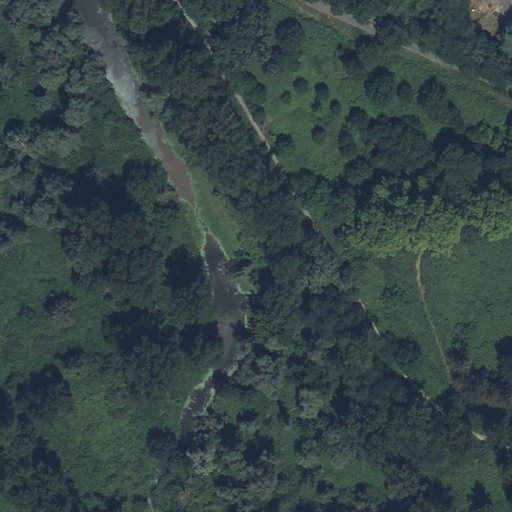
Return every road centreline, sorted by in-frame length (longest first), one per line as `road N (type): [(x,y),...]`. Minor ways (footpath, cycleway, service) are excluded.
road 1 (track): [(169,0),(231,84),(393,360),(438,411),(511,447)]
road 2 (unclassified): [(312,0),(511,88)]
